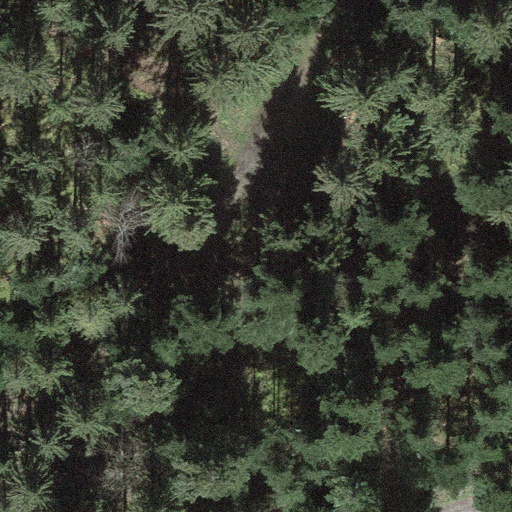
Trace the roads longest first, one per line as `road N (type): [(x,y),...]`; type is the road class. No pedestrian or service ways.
road 1 (track): [(0,422),(99,367),(266,176),(316,0)]
road 2 (track): [(287,105),(192,105),(22,0)]
